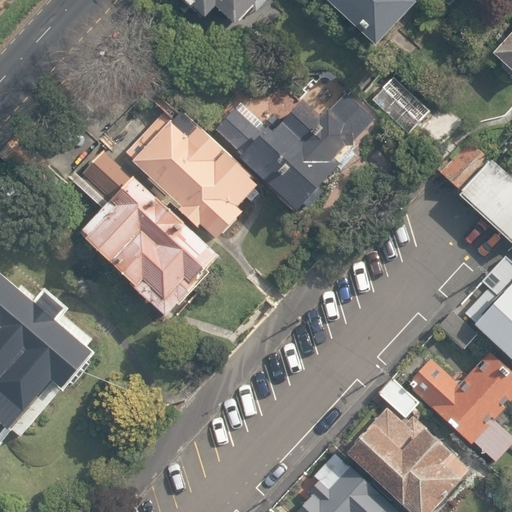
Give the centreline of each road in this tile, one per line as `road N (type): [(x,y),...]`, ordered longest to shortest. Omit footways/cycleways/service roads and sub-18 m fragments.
road 1 (residential): [(480,250),(238,511)]
road 2 (tertiary): [(82,0),(0,88)]
